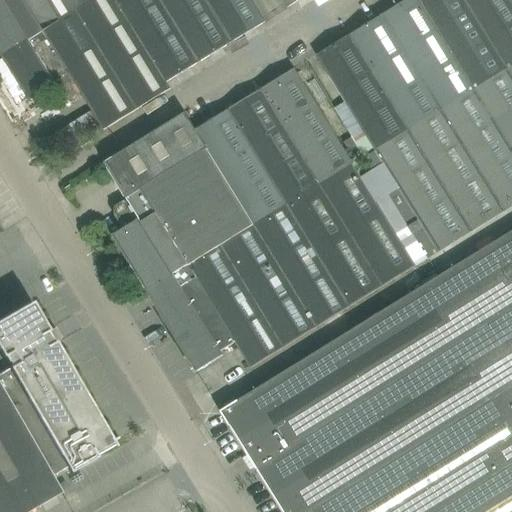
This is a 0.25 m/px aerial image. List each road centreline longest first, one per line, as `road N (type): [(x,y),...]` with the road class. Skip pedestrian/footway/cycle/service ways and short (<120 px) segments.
road 1 (unclassified): [(28,195),(335,0)]
road 2 (unclassified): [(226,511),(53,234)]
